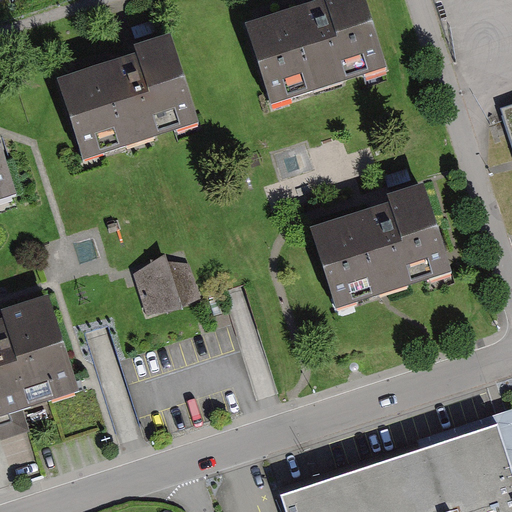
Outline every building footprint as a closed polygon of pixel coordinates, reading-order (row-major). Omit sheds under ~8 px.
[(360,0),(321,0),(241,24),(269,117),(385,83),(360,0)] [(172,50),(62,87),(89,169),(200,132),(172,50)] [(511,145),(511,109),(501,112),(511,145)] [(0,215),(20,209),(0,153),(0,215)] [(421,196),(308,233),(337,324),(451,287),(421,196)] [(188,258),(135,274),(150,321),(203,304),(188,258)] [(0,308),(0,425),(26,418),(78,403),(46,295),(0,308)] [(0,441),(30,431),(26,418),(0,425),(0,441)] [(511,511),(511,461),(500,427),(282,502),(285,511),(511,511)]
